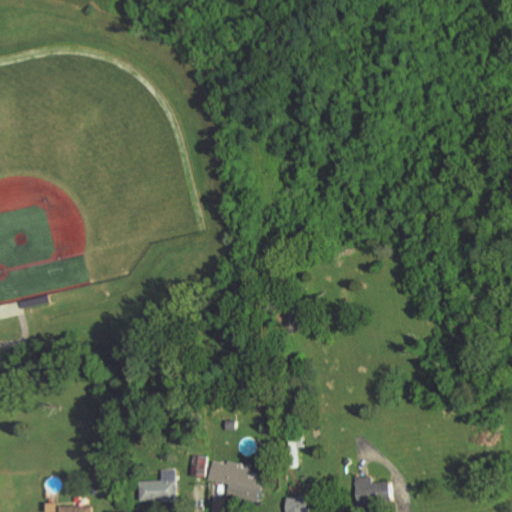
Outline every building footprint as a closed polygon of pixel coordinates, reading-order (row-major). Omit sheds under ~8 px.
[(0,320),(27,314),(52,308),(49,294),(0,307),(0,320)] [(193,477),(207,477),(208,457),(194,457),(193,477)] [(229,496),(261,502),(265,484),(250,481),(252,471),(239,468),(240,464),(229,462),(228,465),(214,462),(211,481),(231,485),(229,496)] [(141,482),(142,501),(178,500),(177,470),(162,470),(163,481),(141,482)] [(395,503),(393,482),(375,483),(375,477),(358,479),(360,506),(395,503)] [(310,511),(311,498),(290,498),(289,511),(310,511)]
